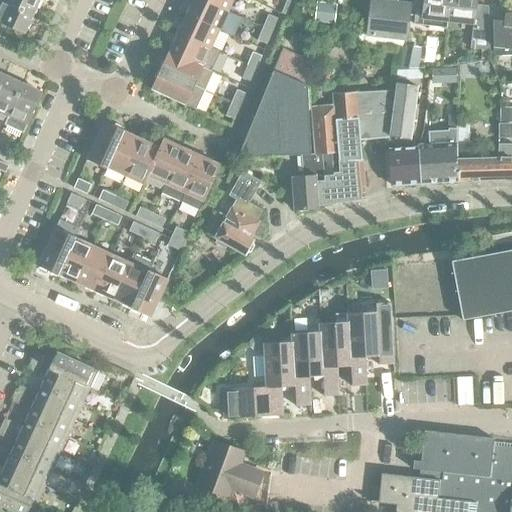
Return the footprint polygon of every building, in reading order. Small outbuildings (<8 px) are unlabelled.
[(0,0),(32,14),(38,0),(45,0),(49,2),(49,0),(48,0),(0,0)] [(0,0),(0,24),(22,35),(32,14),(0,0)] [(203,0),(192,0),(186,14),(219,30),(227,11),(203,0)] [(203,0),(227,11),(232,0),(203,0)] [(286,0),(285,0),(280,13),(290,17),(295,4),(286,0)] [(370,0),(366,35),(406,40),(410,4),(377,0),(370,0)] [(447,28),(448,22),(449,0),(416,0),(414,25),(447,28)] [(489,21),(474,19),(476,0),(449,0),(448,22),(474,24),(471,48),(490,50),(489,21)] [(509,13),(507,13),(505,14),(505,18),(492,18),(494,56),(511,55),(511,13),(509,13)] [(211,48),(219,30),(186,14),(177,33),(211,48)] [(267,15),(261,28),(271,32),(276,18),(267,15)] [(265,45),(271,32),(261,28),(256,41),(265,45)] [(305,37),(289,31),(272,71),(307,85),(305,37)] [(219,52),(211,48),(177,33),(169,51),(168,50),(167,52),(202,68),(209,71),(219,52)] [(403,47),(400,66),(421,69),(424,50),(403,47)] [(167,52),(159,69),(194,85),(202,68),(167,52)] [(251,52),(246,65),(255,69),(261,56),(251,52)] [(255,69),(246,65),(240,78),(249,82),(255,69)] [(185,105),(194,85),(159,69),(150,88),(185,105)] [(322,154),(316,154),(308,155),(304,85),(269,71),(237,160),(303,155),(304,171),(294,172),(295,176),(293,176),(295,210),(318,208),(318,204),(317,182),(324,181),(322,154)] [(0,80),(0,113),(7,117),(22,84),(2,75),(0,80)] [(313,107),(316,154),(322,154),(324,181),(317,182),(318,204),(365,197),(360,139),(389,138),(389,135),(395,83),(394,83),(393,90),(334,94),(335,106),(313,107)] [(418,86),(395,83),(389,135),(411,138),(418,86)] [(41,92),(22,84),(7,117),(26,125),(41,92)] [(236,89),(230,103),(239,107),(245,93),(236,89)] [(239,107),(230,103),(224,116),(233,120),(239,107)] [(511,107),(500,107),(500,120),(511,120),(511,107)] [(85,159),(104,168),(122,129),(103,121),(85,159)] [(456,143),(457,123),(455,123),(455,129),(447,129),(447,144),(418,145),(421,183),(457,181),(456,143)] [(457,181),(511,178),(511,144),(498,144),(498,158),(470,159),(470,143),(467,143),(467,123),(457,123),(456,143),(457,181)] [(511,124),(499,124),(498,138),(511,138),(511,124)] [(123,130),(122,129),(104,168),(105,168),(106,167),(124,175),(140,139),(122,131),(123,130)] [(158,147),(140,139),(124,175),(142,184),(163,139),(162,139),(158,147)] [(181,147),(163,139),(142,184),(143,184),(147,175),(164,183),(160,192),(161,193),(181,147)] [(392,185),(421,183),(418,145),(417,146),(417,147),(389,149),(392,185)] [(0,155),(10,160),(13,153),(0,147),(0,155)] [(181,147),(161,193),(179,201),(200,156),(181,147)] [(179,201),(180,201),(198,210),(219,165),(200,156),(179,201)] [(244,252),(250,249),(251,250),(255,243),(253,241),(253,238),(251,238),(260,222),(259,221),(266,210),(249,200),(260,180),(243,171),(229,196),(235,200),(226,217),(219,213),(207,233),(217,239),(213,247),(222,252),(227,244),(243,253),(244,252)] [(77,179),(72,188),(86,194),(90,185),(77,179)] [(111,205),(115,195),(102,190),(98,199),(111,205)] [(70,193),(66,202),(79,208),(83,199),(70,193)] [(128,201),(115,195),(111,205),(124,211),(128,201)] [(104,220),(108,210),(96,205),(91,214),(104,220)] [(148,222),(152,213),(140,207),(135,216),(148,222)] [(121,216),(108,210),(104,220),(117,226),(121,216)] [(165,218),(152,213),(148,222),(161,228),(165,218)] [(37,266),(56,274),(77,227),(58,219),(37,266)] [(142,236),(146,228),(133,222),(129,230),(142,236)] [(176,226),(171,235),(184,241),(188,232),(176,226)] [(56,274),(57,275),(57,274),(75,282),(92,245),(74,237),(78,227),(77,227),(56,274)] [(159,234),(146,228),(142,236),(155,242),(159,234)] [(493,245),(511,241),(511,231),(491,235),(493,245)] [(184,241),(171,235),(167,245),(180,251),(184,241)] [(75,282),(94,290),(110,254),(92,245),(75,282)] [(511,249),(450,261),(463,320),(511,310),(511,249)] [(128,262),(110,254),(94,290),(112,299),(133,254),(132,253),(128,262)] [(130,308),(151,262),(133,254),(112,299),(130,307),(130,308)] [(152,262),(151,262),(130,308),(149,317),(167,278),(148,270),(152,262)] [(318,297),(319,308),(332,307),(331,291),(318,292),(318,297)] [(364,312),(348,313),(351,357),(365,356),(379,356),(380,365),(393,364),(390,302),(376,303),(376,306),(364,309),(364,312)] [(335,323),(320,323),(323,366),(337,366),(351,365),(352,386),(367,385),(365,356),(351,357),(348,313),(347,313),(348,316),(337,319),(335,323)] [(339,395),(337,366),(323,366),(320,323),(319,323),(319,326),(308,329),(308,332),(293,333),(296,377),(309,376),(309,377),(323,376),(324,396),(339,395)] [(266,381),(267,387),(281,386),(281,387),(295,386),(296,406),(310,405),(309,377),(309,376),(296,377),(293,333),(292,333),(292,335),(280,339),(280,342),(264,343),(266,381)] [(47,367),(47,368),(88,387),(96,369),(54,351),(50,360),(33,352),(29,360),(40,366),(41,364),(47,367)] [(36,374),(40,366),(29,360),(25,369),(36,374)] [(88,387),(47,368),(39,385),(80,403),(88,387)] [(282,416),(281,387),(281,386),(267,387),(266,381),(252,385),(252,388),(223,390),(224,419),(282,416)] [(17,385),(14,393),(25,398),(29,390),(17,385)] [(39,385),(32,401),(73,420),(80,403),(39,385)] [(21,407),(25,398),(14,393),(10,401),(21,407)] [(32,401),(24,418),(65,436),(73,420),(32,401)] [(3,417),(0,423),(0,426),(10,431),(11,431),(17,434),(58,453),(65,436),(24,418),(21,426),(3,417)] [(0,436),(7,439),(10,431),(0,426),(0,436)] [(426,430),(424,450),(423,460),(415,459),(415,467),(430,469),(429,478),(383,472),(380,501),(398,503),(397,511),(511,511),(511,447),(494,445),(495,438),(426,430)] [(17,434),(9,451),(51,469),(58,453),(17,434)] [(232,488),(253,496),(254,497),(263,472),(241,464),(245,452),(214,441),(198,485),(229,496),(232,488)] [(9,451),(2,467),(43,486),(51,469),(9,451)] [(2,467),(0,471),(0,486),(36,502),(43,486),(2,467)] [(0,507),(4,509),(11,511),(31,511),(36,502),(0,486),(0,507)]
